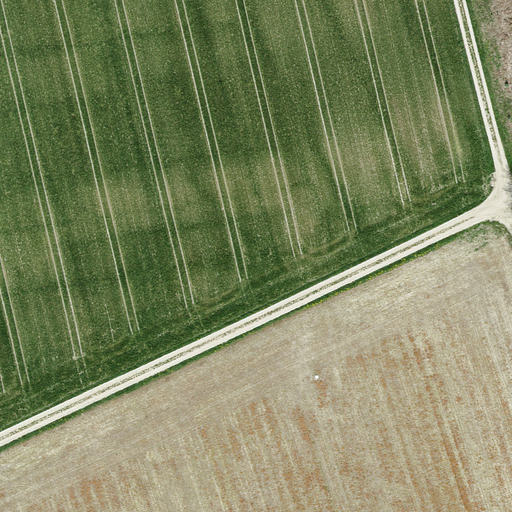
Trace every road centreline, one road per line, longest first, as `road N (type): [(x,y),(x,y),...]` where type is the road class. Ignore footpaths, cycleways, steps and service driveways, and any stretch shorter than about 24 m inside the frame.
road 1 (track): [(511,197),(0,437)]
road 2 (track): [(459,0),(511,201)]
